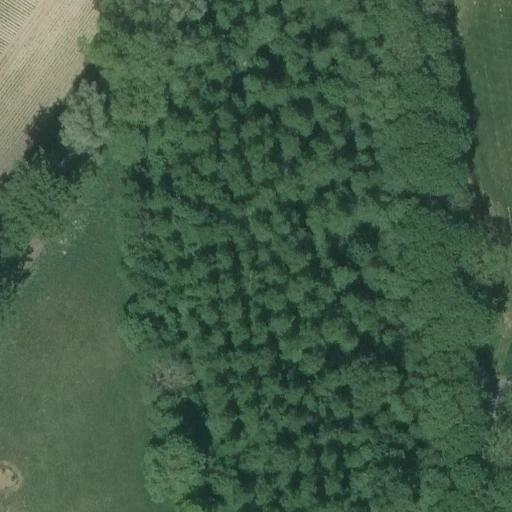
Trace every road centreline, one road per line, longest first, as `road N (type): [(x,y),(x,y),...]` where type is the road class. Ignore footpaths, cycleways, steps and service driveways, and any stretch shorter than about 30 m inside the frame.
road 1 (tertiary): [(464,399),(402,0)]
road 2 (track): [(168,0),(0,229)]
